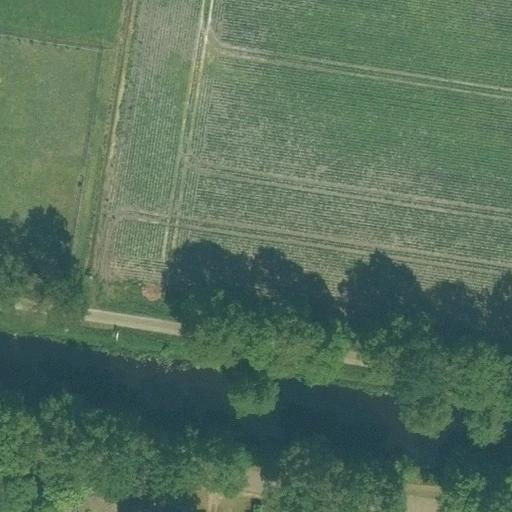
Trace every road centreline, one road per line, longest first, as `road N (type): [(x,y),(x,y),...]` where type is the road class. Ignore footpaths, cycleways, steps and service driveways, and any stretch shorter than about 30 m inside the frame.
road 1 (unclassified): [(0,299),(511,381)]
road 2 (residential): [(440,511),(0,441)]
